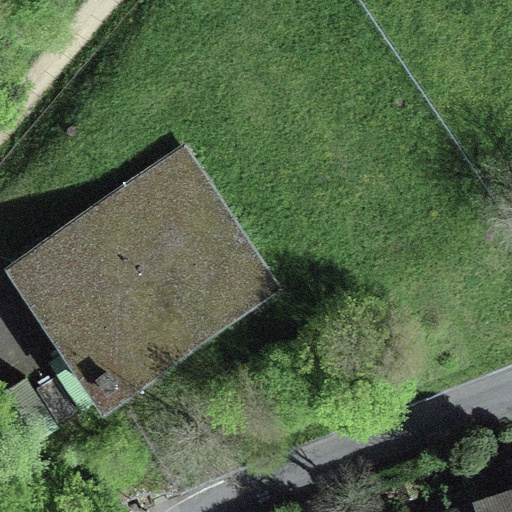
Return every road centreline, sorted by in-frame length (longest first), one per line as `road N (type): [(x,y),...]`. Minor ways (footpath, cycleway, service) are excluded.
road 1 (residential): [(511,393),(212,511)]
road 2 (track): [(0,118),(101,0)]
